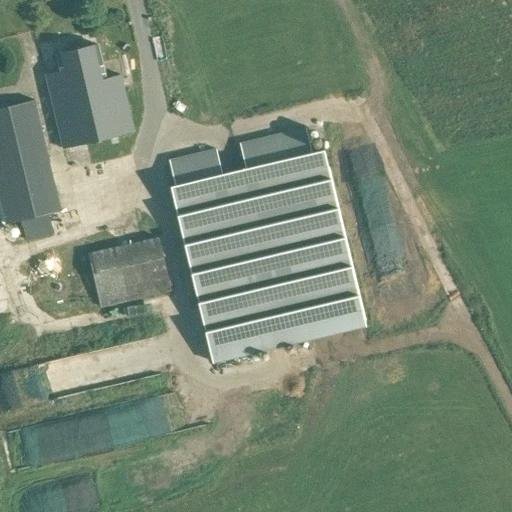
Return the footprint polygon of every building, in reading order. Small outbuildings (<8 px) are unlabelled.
[(47,74),(51,93),(65,149),(136,132),(121,75),(106,78),(98,45),(57,54),(61,70),(47,74)] [(0,105),(0,212),(3,223),(21,219),(26,240),(53,233),(48,212),(61,209),(34,98),(0,105)] [(171,185),(212,361),(366,325),(324,149),(312,152),(306,127),(240,143),(246,167),(222,173),(217,148),(169,160),(175,184),(171,185)] [(91,254),(104,307),(173,290),(161,237),(91,254)] [(154,376),(165,374),(161,348),(150,350),(154,376)] [(15,467),(180,430),(172,393),(7,430),(15,467)]
